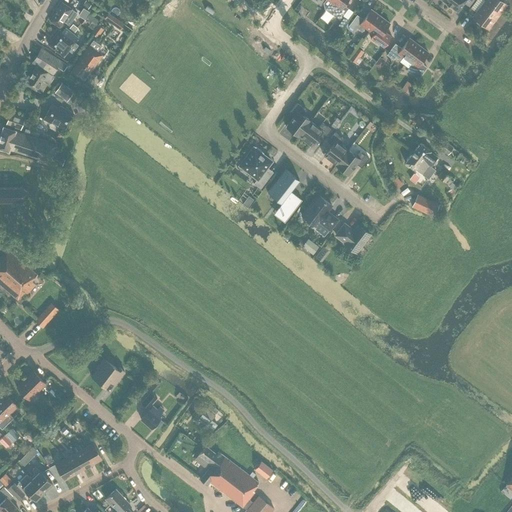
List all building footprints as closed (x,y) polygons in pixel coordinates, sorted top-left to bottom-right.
[(324,9),(325,10),(332,0),(313,0),(317,2),(318,0),(319,0),(323,3),(322,3),(324,9)] [(331,14),(339,20),(348,8),(343,5),(346,0),(332,0),(325,10),(331,14)] [(457,12),(464,3),(469,7),(473,0),(441,0),(446,4),(450,7),(457,12)] [(477,13),(474,17),(488,27),(504,5),(497,0),(484,0),(486,1),(477,13)] [(86,1),(82,5),(88,9),(91,5),(86,1)] [(71,9),(62,3),(49,21),(59,27),(63,22),(69,25),(77,14),(71,10),(71,9)] [(357,15),(348,26),(355,31),(357,28),(362,32),(365,28),(369,31),(380,16),(371,9),(363,20),(357,15)] [(95,17),(89,13),(84,20),(90,24),(95,17)] [(124,25),(108,13),(104,18),(120,30),(124,25)] [(380,16),(369,31),(373,35),(370,39),(383,48),(392,37),(384,31),(390,23),(380,16)] [(69,28),(74,32),(77,28),(72,24),(69,28)] [(97,25),(91,34),(97,38),(103,29),(97,25)] [(59,30),(48,44),(64,57),(72,47),(75,49),(79,45),(75,42),(79,38),(65,27),(62,32),(59,30)] [(403,57),(407,60),(418,45),(409,38),(401,49),(395,44),(387,55),(393,60),(395,57),(400,61),(403,57)] [(80,60),(72,71),(80,77),(85,70),(90,73),(102,56),(97,52),(100,47),(92,41),(89,46),(79,60),(80,60)] [(420,63),(428,52),(418,45),(407,60),(412,64),(407,70),(418,79),(426,67),(420,63)] [(361,50),(357,47),(352,54),(357,57),(361,50)] [(25,84),(41,94),(47,84),(48,85),(54,77),(52,76),(57,67),(64,72),(67,66),(61,61),(41,48),(32,63),(36,66),(25,84)] [(380,57),(374,64),(374,65),(379,68),(385,61),(380,57)] [(406,81),(401,89),(409,95),(415,87),(406,81)] [(67,102),(73,93),(67,87),(61,83),(54,93),(67,102)] [(289,112),(294,116),(286,127),(298,136),(310,121),(302,115),(306,110),(297,103),(289,112)] [(51,122),(64,129),(73,114),(59,106),(58,108),(51,105),(43,119),(50,123),(51,122)] [(20,129),(24,118),(10,113),(6,124),(20,129)] [(337,118),(330,125),(334,128),(340,121),(337,118)] [(310,121),(298,136),(299,137),(299,136),(311,146),(319,135),(324,139),(331,130),(322,122),(318,127),(310,121)] [(46,145),(47,142),(15,131),(3,127),(0,135),(0,149),(8,152),(10,148),(37,157),(36,162),(48,166),(54,147),(46,145)] [(335,165),(336,166),(347,150),(340,144),(343,139),(334,132),(327,141),(331,145),(323,156),(335,165)] [(443,139),(437,147),(447,155),(453,147),(443,139)] [(420,143),(414,151),(418,154),(416,155),(429,166),(436,157),(430,152),(430,151),(420,143)] [(262,173),(271,161),(262,154),(263,153),(255,146),(254,146),(255,147),(253,148),(253,147),(246,156),(247,156),(240,166),(257,179),(253,184),(260,189),(269,178),(262,173)] [(359,151),(355,156),(347,150),(336,166),(348,175),(356,164),(361,168),(369,158),(359,151)] [(414,151),(405,163),(415,171),(416,170),(421,174),(422,175),(428,179),(435,170),(433,169),(429,166),(416,155),(418,154),(414,151)] [(50,162),(62,166),(64,160),(52,156),(50,162)] [(449,174),(443,170),(437,177),(448,185),(453,178),(448,174),(449,174)] [(286,219),(302,198),(291,191),(299,182),(288,173),(272,194),(283,203),(276,212),(286,219)] [(0,201),(19,201),(26,198),(26,192),(21,187),(0,187),(0,201)] [(417,194),(412,206),(434,216),(439,204),(417,194)] [(332,205),(317,195),(301,215),(316,226),(319,222),(330,230),(338,220),(330,214),(329,215),(326,212),(332,205)] [(344,222),(334,236),(343,243),(343,244),(356,254),(371,234),(358,224),(354,230),(344,222)] [(42,236),(47,239),(51,234),(46,231),(42,236)] [(308,239),(301,247),(312,255),(318,247),(308,239)] [(320,249),(314,256),(321,262),(327,254),(320,249)] [(0,284),(17,300),(24,292),(27,295),(35,285),(31,281),(36,275),(7,250),(0,258),(0,284)] [(50,318),(40,309),(34,316),(44,324),(50,318)] [(62,354),(70,360),(73,355),(65,350),(62,354)] [(119,367),(117,369),(104,359),(99,365),(101,366),(92,377),(104,387),(109,381),(114,384),(124,372),(119,367)] [(45,384),(33,371),(25,380),(37,392),(45,384)] [(16,388),(29,400),(37,392),(25,380),(16,388)] [(149,385),(146,388),(152,393),(155,390),(149,385)] [(17,406),(5,393),(0,398),(0,405),(9,414),(17,406)] [(141,403),(148,409),(157,399),(150,393),(141,403)] [(0,405),(0,427),(1,429),(13,418),(9,414),(0,405)] [(159,419),(163,415),(160,413),(163,409),(159,406),(156,409),(153,406),(149,410),(141,420),(151,429),(155,425),(158,427),(163,422),(159,419)] [(203,407),(192,420),(204,429),(205,428),(211,432),(217,424),(212,419),(215,416),(203,407)] [(11,428),(5,434),(12,442),(19,436),(11,428)] [(80,433),(88,439),(92,435),(84,428),(80,433)] [(4,435),(0,438),(0,441),(6,448),(11,442),(4,435)] [(93,443),(83,449),(92,464),(102,459),(93,443)] [(205,446),(198,454),(211,465),(200,480),(207,485),(209,482),(243,507),(246,510),(244,511),(270,511),(273,509),(258,496),(252,503),(249,499),(254,493),(252,492),(259,484),(220,454),(218,456),(205,446)] [(27,452),(19,461),(24,466),(32,457),(38,451),(32,447),(27,452)] [(92,464),(83,449),(74,454),(83,470),(92,464)] [(52,461),(48,454),(43,456),(47,464),(52,461)] [(74,454),(64,459),(73,475),(83,470),(74,454)] [(267,476),(273,466),(260,458),(254,468),(267,476)] [(64,480),(73,475),(64,459),(55,465),(64,480)] [(31,470),(35,474),(30,479),(44,493),(52,485),(35,467),(31,470)] [(265,479),(276,488),(283,479),(272,470),(265,479)] [(0,477),(6,483),(12,477),(5,471),(0,476),(0,477)] [(35,501),(44,493),(30,479),(26,475),(22,480),(18,483),(16,486),(24,495),(27,492),(35,501)] [(400,486),(405,492),(415,485),(410,479),(400,486)] [(7,489),(19,500),(24,495),(16,486),(13,483),(7,489)] [(0,503),(0,509),(2,511),(16,511),(19,510),(9,500),(13,496),(4,486),(0,490),(0,491),(6,498),(0,503)] [(105,499),(103,502),(105,499),(117,511),(130,511),(126,507),(129,504),(115,489),(105,499)]
